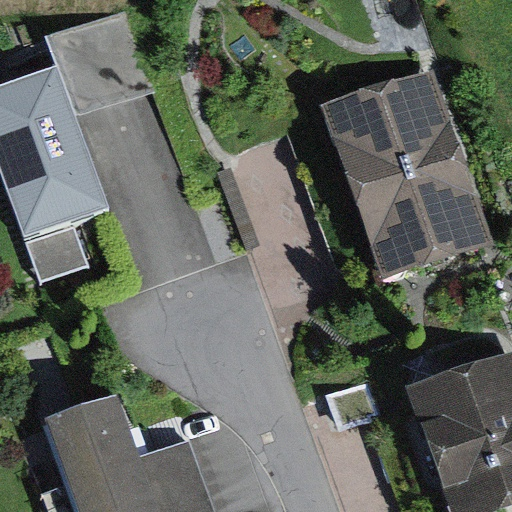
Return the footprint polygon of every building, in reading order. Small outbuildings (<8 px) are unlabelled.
[(0,87),(0,122),(51,266),(131,238),(69,63),(0,87)] [(333,111),(359,192),(455,161),(429,80),(333,111)] [(359,192),(385,273),(482,242),(455,161),(359,192)] [(511,348),(430,374),(472,511),(482,511),(511,503),(511,348)] [(45,427),(76,511),(173,511),(130,395),(45,427)]
